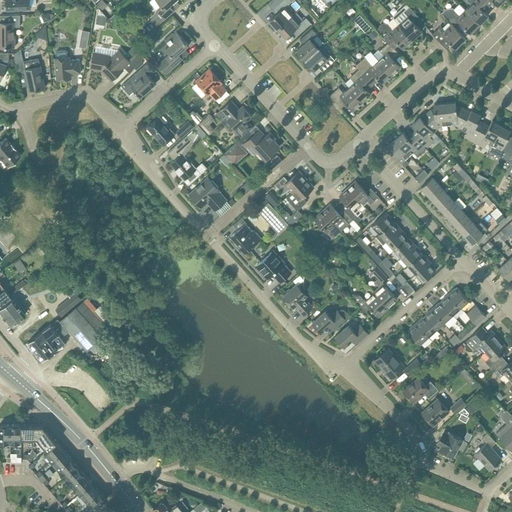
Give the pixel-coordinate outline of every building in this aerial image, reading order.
[(6,0),(7,10),(30,9),(30,6),(35,6),(36,4),(35,0),(6,0)] [(100,0),(97,3),(102,10),(108,5),(103,0),(100,0)] [(151,0),(149,2),(156,10),(157,11),(151,20),(151,21),(157,27),(174,11),(174,10),(179,6),(175,1),(176,0),(151,0)] [(271,0),(270,2),(275,7),(279,12),(270,21),(278,29),(292,16),(285,8),(292,2),(289,0),(271,0)] [(466,0),(471,5),(466,10),(480,24),(488,15),(479,6),(484,1),(483,0),(466,0)] [(447,19),(452,23),(456,28),(461,23),(471,33),(480,24),(466,10),(459,4),(453,10),(455,12),(447,19)] [(418,16),(411,9),(409,7),(400,15),(397,14),(393,18),(412,39),(421,31),(412,21),(418,16)] [(115,14),(110,19),(122,32),(127,27),(115,14)] [(360,14),(354,20),(358,24),(364,19),(360,14)] [(0,47),(8,47),(15,47),(15,27),(20,27),(20,16),(18,16),(8,16),(0,15),(0,47)] [(96,24),(105,25),(106,16),(97,15),(96,24)] [(292,16),(278,29),(285,37),(294,29),(299,34),(311,23),(306,18),(299,24),(292,16)] [(389,42),(394,48),(399,43),(403,47),(412,39),(393,18),(387,23),(388,24),(384,22),(377,29),(389,42)] [(466,38),(456,28),(452,23),(445,31),(440,26),(432,34),(441,43),(446,38),(456,48),(466,38)] [(297,51),(306,60),(321,47),(312,37),(316,33),(312,28),(300,40),(304,44),(297,51)] [(82,30),(81,37),(88,38),(89,31),(82,30)] [(165,40),(170,45),(166,49),(170,53),(157,64),(166,74),(183,59),(189,53),(185,49),(189,45),(176,31),(165,40)] [(384,55),(379,61),(392,75),(401,67),(392,57),(398,52),(394,48),(389,42),(380,50),(384,55)] [(91,68),(101,70),(111,81),(119,74),(123,70),(122,69),(124,67),(130,62),(129,60),(119,50),(96,46),(95,53),(94,52),(91,68)] [(321,47),(306,60),(314,70),(321,64),(326,68),(333,62),(335,60),(330,55),(329,56),(321,47)] [(23,60),(26,60),(23,48),(14,54),(15,58),(15,60),(16,64),(19,76),(26,75),(29,91),(45,88),(40,66),(25,69),(23,60)] [(55,52),(56,58),(55,58),(57,79),(71,78),(71,73),(81,72),(79,59),(69,60),(69,57),(68,57),(68,51),(66,50),(57,51),(55,52)] [(130,62),(124,67),(130,73),(134,69),(134,68),(141,61),(141,62),(145,58),(138,51),(129,60),(130,62)] [(0,80),(1,81),(8,60),(9,60),(9,53),(0,53),(0,80)] [(356,65),(359,69),(368,79),(374,73),(383,83),(392,75),(379,61),(373,66),(365,57),(356,65)] [(132,87),(141,97),(155,83),(149,77),(155,72),(147,63),(121,86),(126,92),(132,87)] [(196,81),(208,94),(210,93),(216,99),(226,90),(220,84),(222,82),(210,69),(196,81)] [(355,82),(349,87),(362,102),(371,94),(362,84),(368,79),(359,69),(350,77),(355,82)] [(362,102),(349,87),(343,92),(339,87),(329,96),(338,105),(344,100),(353,110),(362,102)] [(247,121),(252,116),(243,106),(239,109),(232,101),(222,109),(222,110),(217,114),(222,119),(225,116),(236,128),(233,131),(239,138),(252,126),(247,121)] [(451,123),(462,128),(471,112),(472,110),(471,110),(471,112),(465,109),(463,114),(458,115),(456,102),(445,103),(447,124),(451,123)] [(422,118),(432,129),(432,128),(434,131),(442,124),(447,124),(445,103),(434,104),(434,109),(431,109),(426,114),(422,118)] [(193,110),(189,114),(192,118),(197,123),(201,120),(195,113),(193,110)] [(464,138),(474,143),(481,129),(476,127),(482,115),(472,110),(471,112),(462,128),(467,131),(464,138)] [(155,120),(147,127),(163,145),(175,134),(159,116),(154,111),(150,115),(155,120)] [(208,116),(199,123),(200,125),(210,136),(216,130),(210,125),(216,119),(210,113),(207,116),(208,116)] [(430,135),(434,131),(432,128),(432,129),(422,118),(420,116),(412,124),(421,134),(416,137),(427,148),(435,141),(430,135)] [(197,123),(192,118),(189,120),(177,131),(182,137),(197,123)] [(487,141),(492,144),(502,126),(492,121),(486,132),(481,129),(474,143),(484,148),(487,141)] [(198,124),(194,129),(202,138),(206,133),(198,124)] [(265,136),(259,130),(255,125),(224,153),(234,164),(247,152),(246,151),(248,149),(253,155),(258,151),(265,159),(280,146),(274,140),(275,139),(269,132),(265,136)] [(494,153),(504,158),(511,145),(506,142),(511,131),(502,126),(492,144),(497,147),(494,153)] [(418,156),(427,148),(416,137),(412,141),(403,132),(395,139),(409,155),(413,151),(418,156)] [(187,135),(167,152),(174,160),(170,164),(179,173),(178,174),(184,180),(185,179),(190,184),(197,178),(200,175),(205,170),(200,165),(197,169),(191,162),(190,163),(182,153),(186,146),(192,140),(187,135)] [(15,149),(15,148),(11,144),(5,137),(0,141),(0,158),(8,167),(21,156),(15,149)] [(405,159),(409,155),(395,139),(387,147),(405,167),(409,163),(405,159)] [(433,158),(427,164),(433,169),(438,164),(433,158)] [(415,178),(419,183),(429,174),(424,169),(415,178)] [(289,188),(292,192),(306,179),(299,171),(288,181),(284,177),(275,185),(282,193),(284,193),(289,188)] [(478,173),(475,178),(481,181),(481,183),(488,187),(489,185),(492,180),(478,173)] [(421,187),(428,195),(440,185),(432,177),(421,187)] [(186,190),(202,207),(209,201),(211,203),(210,204),(215,210),(226,200),(219,192),(220,191),(208,178),(190,194),(187,190),(186,190)] [(292,192),(286,197),(293,205),(298,210),(307,202),(303,197),(311,190),(314,187),(306,179),(292,192)] [(356,181),(348,188),(363,205),(368,201),(371,204),(374,201),(379,197),(370,188),(366,192),(356,181)] [(475,183),(472,186),(479,194),(482,191),(475,183)] [(428,195),(436,203),(447,193),(440,185),(428,195)] [(350,207),(345,211),(353,220),(357,223),(362,219),(358,215),(361,212),(359,210),(363,205),(348,188),(340,196),(350,207)] [(265,197),(270,203),(274,198),(270,193),(265,197)] [(436,203),(443,211),(454,201),(447,193),(436,203)] [(260,201),(264,205),(268,201),(264,197),(260,201)] [(450,220),(462,209),(466,205),(459,198),(455,202),(454,201),(443,211),(450,220)] [(268,203),(258,212),(278,233),(288,224),(268,203)] [(331,204),(323,211),(335,225),(341,231),(353,220),(345,211),(341,215),(331,204)] [(243,216),(248,222),(259,212),(254,207),(243,216)] [(497,207),(490,213),(500,224),(503,222),(507,218),(504,215),(497,207)] [(450,220),(458,228),(469,217),(462,209),(450,220)] [(286,220),(290,225),(302,215),(298,210),(286,220)] [(335,225),(323,211),(314,219),(327,233),(335,225)] [(380,233),(393,222),(391,219),(388,215),(388,216),(386,214),(386,213),(372,225),(380,233)] [(458,228),(465,236),(476,226),(469,217),(458,228)] [(380,233),(376,237),(383,245),(387,241),(400,230),(398,227),(399,227),(395,223),(395,224),(393,222),(380,233)] [(476,226),(465,236),(472,244),(488,230),(480,222),(476,226)] [(241,247),(239,248),(245,254),(262,239),(256,233),(255,234),(245,223),(231,236),(241,247)] [(506,226),(498,233),(501,237),(509,229),(506,226)] [(387,241),(394,249),(407,238),(405,235),(406,235),(403,231),(402,232),(400,230),(387,241)] [(394,249),(401,257),(414,246),(412,243),(413,243),(410,239),(409,240),(407,238),(394,249)] [(485,245),(481,248),(484,252),(488,248),(493,244),(490,241),(485,245)] [(372,255),(374,253),(376,252),(373,249),(372,250),(367,244),(364,247),(372,255)] [(401,257),(409,265),(422,254),(420,251),(417,247),(416,248),(414,246),(401,257)] [(272,253),(256,266),(267,279),(274,273),(277,276),(275,278),(280,283),(292,273),(284,264),(285,263),(279,257),(277,259),(272,253)] [(372,255),(379,263),(382,260),(377,255),(374,253),(372,255)] [(424,257),(422,254),(409,265),(416,273),(429,262),(427,259),(424,256),(424,257)] [(373,292),(375,293),(388,307),(397,298),(382,281),(387,277),(378,266),(371,259),(369,261),(375,269),(372,271),(378,278),(374,281),(379,287),(373,292)] [(379,263),(386,271),(389,268),(382,260),(379,263)] [(511,276),(511,265),(507,261),(499,268),(509,279),(511,276)] [(429,262),(416,273),(423,282),(436,270),(434,267),(435,267),(431,263),(431,264),(429,262)] [(396,276),(391,281),(398,289),(403,285),(403,284),(396,276)] [(15,286),(11,289),(15,293),(27,284),(23,280),(20,282),(15,286)] [(70,297),(55,309),(61,316),(82,299),(76,292),(67,280),(65,280),(57,280),(60,290),(64,288),(70,297)] [(403,284),(403,285),(410,294),(414,290),(407,281),(403,284)] [(0,303),(3,302),(10,296),(0,283),(0,303)] [(298,310),(303,315),(313,307),(305,298),(307,296),(296,284),(290,289),(283,296),(293,308),(296,306),(299,309),(298,310)] [(403,285),(398,289),(406,297),(410,294),(403,285)] [(452,292),(449,295),(460,308),(469,300),(457,287),(455,289),(455,288),(451,291),(452,292)] [(375,293),(365,301),(360,295),(354,295),(352,297),(366,312),(371,308),(379,317),(389,308),(388,307),(375,293)] [(442,300),(441,302),(452,315),(460,308),(449,295),(446,297),(445,297),(442,300)] [(13,298),(0,307),(0,313),(10,326),(25,314),(13,298)] [(36,336),(28,342),(43,361),(66,343),(62,339),(62,338),(70,331),(80,343),(87,351),(99,340),(104,346),(114,338),(112,335),(105,327),(109,323),(87,298),(83,301),(76,307),(60,320),(58,318),(51,325),(51,324),(42,331),(36,336)] [(436,306),(433,309),(444,322),(452,315),(441,302),(439,303),(439,302),(435,305),(436,306)] [(479,308),(469,317),(473,322),(476,325),(486,316),(482,311),(479,308)] [(426,315),(425,316),(436,329),(444,322),(433,309),(430,312),(429,311),(426,314),(426,315)] [(325,310),(312,322),(322,333),(331,324),(335,329),(350,316),(344,310),(341,310),(338,312),(337,310),(330,316),(325,310)] [(420,321),(417,323),(428,337),(436,329),(425,316),(423,318),(423,317),(419,320),(420,321)] [(473,322),(465,329),(468,332),(476,325),(473,322)] [(428,337),(417,323),(413,326),(410,329),(409,331),(420,344),(428,337)] [(353,330),(348,325),(335,336),(345,347),(354,338),(358,343),(368,333),(360,324),(353,330)] [(470,340),(467,342),(475,351),(479,346),(484,352),(499,339),(491,330),(488,333),(483,328),(477,333),(470,340)] [(465,329),(457,336),(460,339),(468,332),(465,329)] [(460,339),(457,336),(455,334),(449,340),(454,345),(455,344),(460,339)] [(485,362),(492,370),(502,361),(498,356),(508,348),(499,339),(484,352),(490,358),(485,362)] [(462,344),(455,351),(458,354),(465,348),(462,344)] [(375,360),(385,371),(383,373),(390,380),(404,367),(388,349),(375,360)] [(418,358),(406,369),(410,374),(422,363),(418,358)] [(504,374),(509,380),(511,377),(511,360),(506,366),(502,361),(492,370),(500,378),(504,374)] [(469,367),(473,372),(478,368),(473,363),(469,367)] [(403,391),(413,402),(424,393),(429,398),(438,390),(430,381),(425,385),(418,377),(403,391)] [(480,381),(487,388),(490,384),(484,377),(480,381)] [(451,407),(456,413),(466,404),(461,398),(451,407)] [(437,399),(422,412),(434,425),(449,411),(437,399)] [(507,424),(496,433),(500,437),(506,444),(511,450),(511,415),(507,409),(500,416),(507,424)] [(0,440),(11,441),(11,425),(0,424),(0,440)] [(21,441),(21,436),(21,425),(11,425),(11,441),(21,441)] [(38,436),(43,425),(21,425),(21,436),(38,436)] [(57,441),(43,425),(38,436),(48,448),(45,451),(45,452),(57,441)] [(443,449),(454,456),(458,448),(462,450),(467,442),(463,440),(449,432),(448,433),(444,431),(437,443),(444,447),(443,449)] [(486,443),(475,453),(490,470),(495,465),(495,466),(497,464),(496,464),(502,459),(491,447),(496,442),(487,433),(482,438),(486,443)] [(64,450),(57,441),(45,452),(52,460),(64,450)] [(59,468),(71,458),(64,450),(52,460),(59,468)] [(66,477),(78,466),(71,458),(59,468),(66,477)] [(73,485),(85,474),(78,466),(66,477),(73,485)] [(80,493),(92,483),(85,474),(73,485),(80,493)] [(87,501),(99,491),(92,483),(80,493),(87,501)] [(99,491),(87,501),(94,510),(97,507),(100,510),(106,505),(104,502),(106,500),(107,499),(99,491)] [(153,509),(155,511),(183,511),(178,504),(170,510),(163,501),(153,509)] [(191,511),(201,511),(208,507),(203,501),(194,509),(191,511)]
